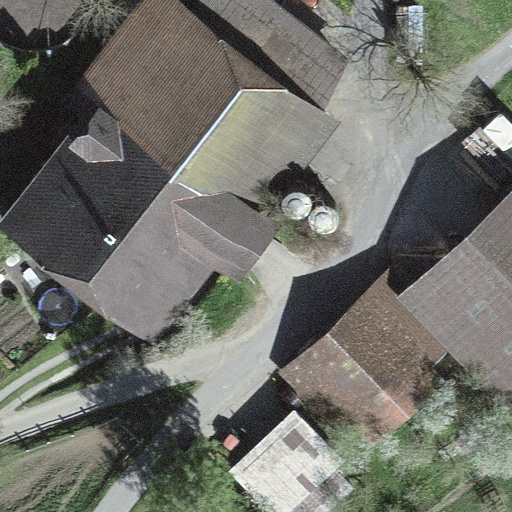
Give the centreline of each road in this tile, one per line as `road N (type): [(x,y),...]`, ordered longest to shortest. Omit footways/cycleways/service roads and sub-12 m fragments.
road 1 (unclassified): [(511,50),(469,87),(402,172),(361,244),(253,352)]
road 2 (unclassified): [(0,430),(192,361),(253,352)]
road 3 (unclassified): [(253,352),(146,462),(112,511)]
road 4 (track): [(402,172),(374,121),(373,0)]
road 5 (track): [(0,399),(114,337)]
